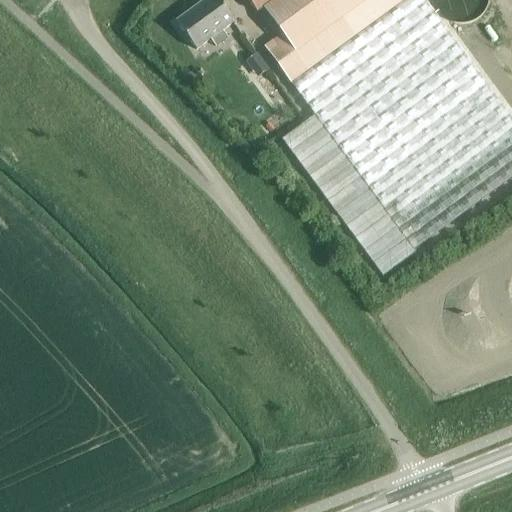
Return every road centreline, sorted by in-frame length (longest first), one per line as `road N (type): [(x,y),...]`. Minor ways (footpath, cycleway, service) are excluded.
road 1 (unclassified): [(428,490),(230,209)]
road 2 (unclassified): [(230,209),(1,0)]
road 3 (unclassified): [(230,209),(207,167),(83,27),(71,0)]
